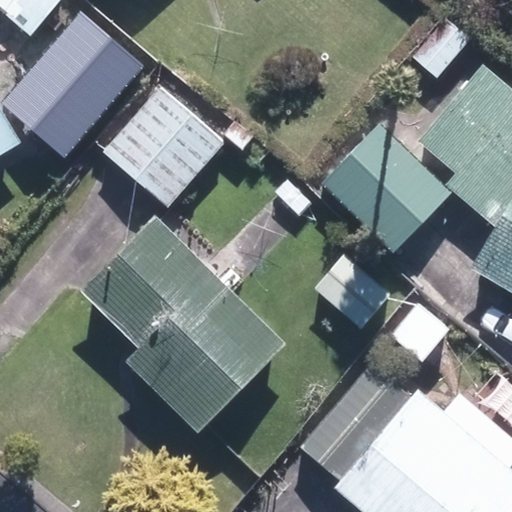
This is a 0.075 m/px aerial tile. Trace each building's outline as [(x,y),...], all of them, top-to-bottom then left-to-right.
[(0,0),(0,10),(32,38),(63,0),(0,0)] [(80,13),(3,104),(65,156),(142,65),(80,13)] [(413,58),(438,79),(474,35),(448,14),(413,58)] [(511,84),(483,61),(420,136),(456,168),(447,180),(497,222),(472,265),(511,288),(511,84)] [(102,155),(167,210),(223,145),(158,89),(102,155)] [(0,153),(21,141),(0,106),(0,153)] [(220,136),(240,153),(252,139),(231,123),(220,136)] [(322,184),(393,251),(450,193),(379,124),(322,184)] [(126,362),(196,434),(284,347),(157,218),(81,292),(138,351),(126,362)] [(315,290),(362,329),(391,294),(344,255),(315,290)] [(389,333),(421,357),(448,323),(417,299),(389,333)] [(511,511),(511,470),(418,391),(412,400),(368,363),(299,445),(343,480),(335,489),(363,511),(511,511)]
